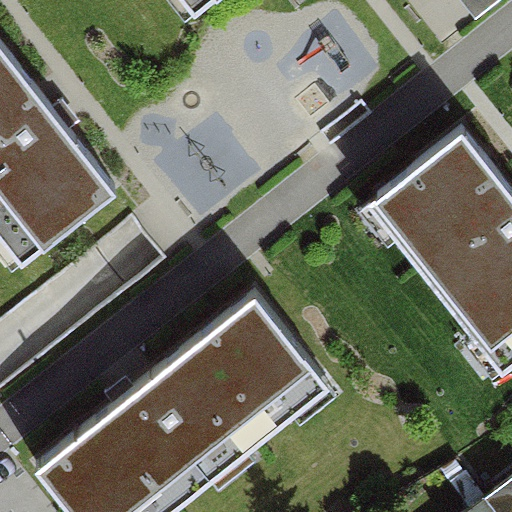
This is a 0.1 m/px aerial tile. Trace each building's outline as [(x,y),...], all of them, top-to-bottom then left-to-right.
[(0,216),(85,150),(0,40),(0,216)] [(511,354),(511,188),(461,125),(366,201),(499,365),(511,354)] [(159,511),(329,378),(256,285),(35,460),(76,511),(159,511)] [(511,511),(511,469),(479,494),(492,511),(511,511)] [(492,511),(479,494),(455,511),(492,511)]
